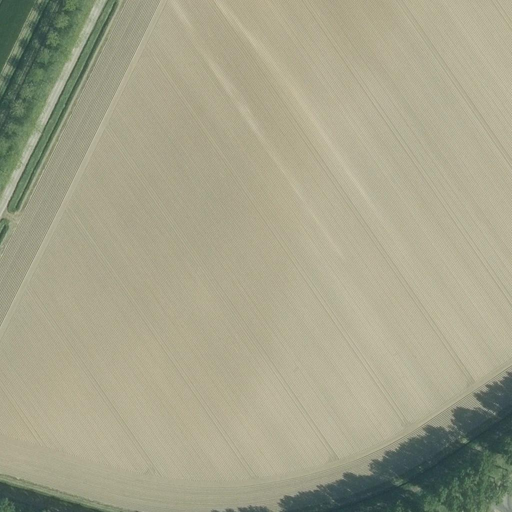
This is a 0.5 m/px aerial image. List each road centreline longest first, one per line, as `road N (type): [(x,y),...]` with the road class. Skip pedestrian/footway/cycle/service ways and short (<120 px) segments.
road 1 (unclassified): [(0,208),(103,0)]
road 2 (track): [(53,0),(0,112)]
